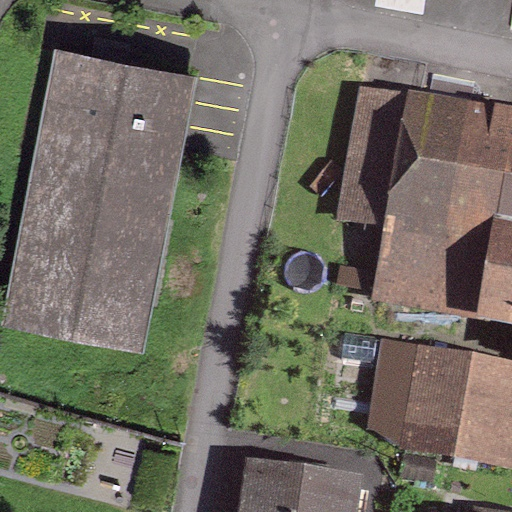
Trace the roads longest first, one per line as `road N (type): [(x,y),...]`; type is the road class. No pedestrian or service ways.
road 1 (residential): [(201,511),(293,21)]
road 2 (residential): [(293,21),(511,49)]
